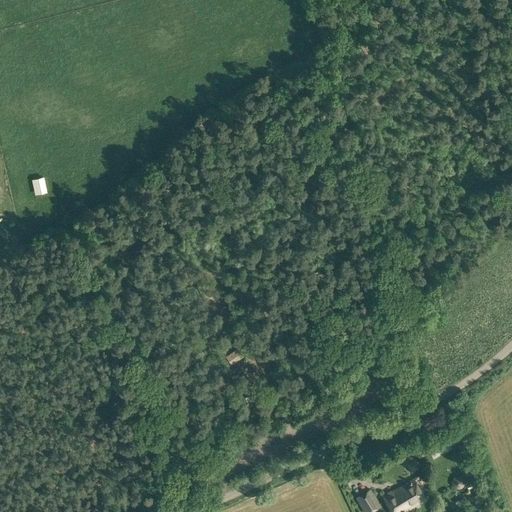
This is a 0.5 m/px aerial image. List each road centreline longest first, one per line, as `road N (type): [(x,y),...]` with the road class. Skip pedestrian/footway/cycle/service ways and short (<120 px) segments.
road 1 (unclassified): [(198,511),(449,394),(511,344)]
road 2 (track): [(212,500),(84,226)]
road 3 (track): [(0,362),(20,371),(71,365),(116,346),(147,360)]
